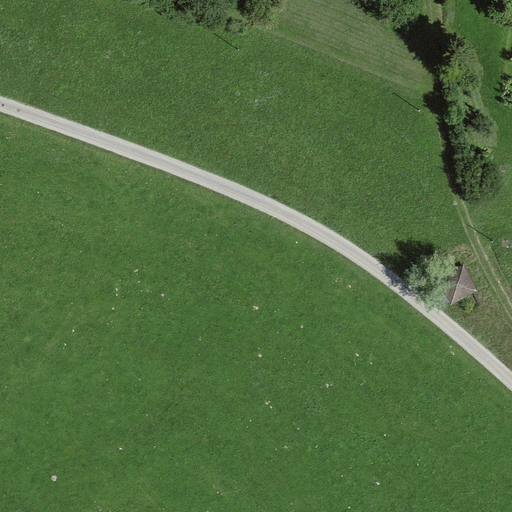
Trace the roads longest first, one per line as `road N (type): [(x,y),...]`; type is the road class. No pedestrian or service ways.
road 1 (unclassified): [(0,101),(220,179),(366,255),(511,378)]
road 2 (track): [(436,0),(455,167),(468,218),(511,300)]
